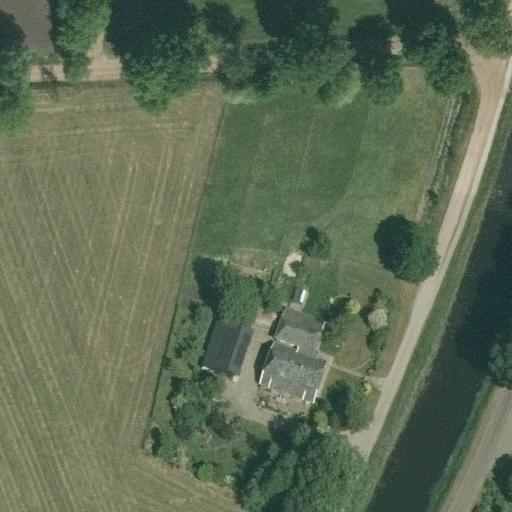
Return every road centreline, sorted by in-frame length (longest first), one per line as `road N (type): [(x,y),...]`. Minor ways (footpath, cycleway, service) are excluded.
road 1 (track): [(0,77),(442,47),(505,52)]
road 2 (track): [(419,314),(505,52)]
road 3 (track): [(339,511),(419,314)]
road 4 (unclassified): [(460,511),(511,396)]
